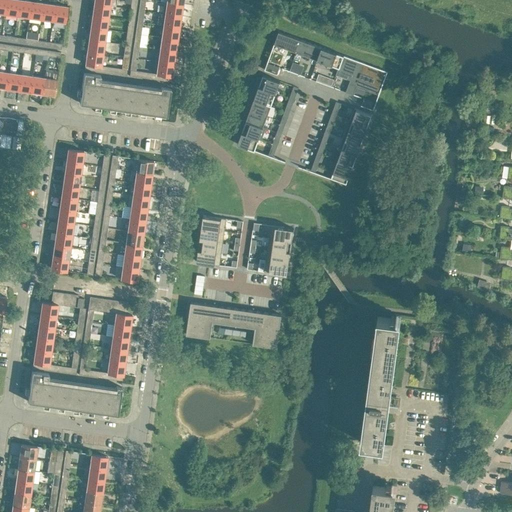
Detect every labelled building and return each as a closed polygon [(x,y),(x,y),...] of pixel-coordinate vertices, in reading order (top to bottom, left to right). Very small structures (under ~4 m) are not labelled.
[(18,15),(19,0),(7,0),(6,13),(18,15)] [(29,17),(31,0),(27,0),(19,0),(18,15),(29,17)] [(41,18),(43,2),(31,0),(29,17),(41,18)] [(181,15),(183,3),(167,1),(165,13),(181,15)] [(53,20),(55,4),(43,2),(41,18),(53,20)] [(108,17),(110,5),(94,3),(92,14),(108,17)] [(65,22),(67,6),(55,4),(53,20),(65,22)] [(179,27),(181,15),(165,13),(163,25),(179,27)] [(106,29),(108,17),(92,14),(90,26),(106,29)] [(178,39),(179,27),(163,25),(162,37),(178,39)] [(105,41),(106,29),(90,26),(89,39),(105,41)] [(296,51),(301,39),(279,31),(274,43),(296,51)] [(176,51),(178,39),(162,37),(160,49),(176,51)] [(103,53),(105,41),(89,39),(87,51),(103,53)] [(318,59),(322,47),(301,39),(296,51),(318,59)] [(339,67),(343,55),(322,47),(318,59),(338,67),(339,67)] [(174,63),(176,51),(160,49),(158,61),(174,63)] [(101,65),(103,53),(87,51),(85,62),(90,63),(95,64),(99,65),(101,65)] [(356,86),(365,62),(343,55),(339,67),(338,67),(336,74),(350,80),(346,92),(354,95),(357,86),(356,86)] [(172,75),(174,63),(158,61),(157,73),(158,73),(163,74),(167,75),(172,75)] [(379,94),(388,71),(365,62),(356,86),(357,86),(379,94)] [(0,87),(7,88),(9,72),(0,70),(0,87)] [(18,90),(21,74),(9,72),(7,88),(18,90)] [(95,79),(100,80),(100,75),(84,73),(80,97),(79,103),(167,115),(171,88),(165,87),(165,92),(94,82),(95,79)] [(31,91),(33,76),(21,74),(18,90),(31,91)] [(276,92),(280,80),(263,74),(259,86),(276,92)] [(43,93),(45,77),(33,76),(31,91),(43,93)] [(55,95),(57,79),(45,77),(43,93),(55,95)] [(271,104),(276,92),(259,86),(254,98),(271,104)] [(267,116),(271,104),(254,98),(250,109),(267,116)] [(367,126),(372,114),(355,108),(350,119),(350,120),(367,126)] [(263,126),(267,116),(250,109),(246,121),(263,127),(263,126)] [(364,135),(367,126),(350,120),(350,119),(349,119),(346,128),(364,135)] [(263,127),(246,121),(242,132),(259,138),(259,139),(262,140),(266,127),(263,126),(263,127)] [(361,144),(364,135),(346,128),(342,138),(361,144)] [(259,139),(259,138),(242,132),(237,144),(255,150),(259,139)] [(357,153),(361,144),(342,138),(339,147),(342,148),(357,153)] [(273,157),(276,147),(272,146),(268,155),(273,157)] [(84,151),(84,150),(68,148),(66,160),(82,162),(84,151)] [(353,165),(357,153),(342,148),(338,159),(353,165)] [(152,173),(154,161),(138,159),(136,171),(152,173)] [(346,184),(353,165),(338,159),(331,178),(346,184)] [(80,174),(82,162),(66,160),(65,172),(80,174)] [(150,185),(152,173),(136,171),(135,182),(150,185)] [(79,186),(80,174),(65,172),(63,184),(79,186)] [(149,197),(150,185),(135,182),(133,195),(149,197)] [(77,198),(79,186),(63,184),(61,196),(77,198)] [(511,188),(511,189),(511,187),(511,186),(505,185),(503,197),(511,198),(511,188)] [(147,209),(149,197),(133,195),(131,206),(147,209)] [(75,211),(77,198),(61,196),(59,209),(75,211)] [(511,209),(509,209),(509,207),(510,207),(510,206),(502,205),(500,217),(511,218),(511,209)] [(145,221),(147,209),(131,206),(129,219),(145,221)] [(73,223),(75,211),(59,209),(58,220),(73,223)] [(225,230),(226,218),(203,215),(202,227),(225,230)] [(144,233),(145,221),(129,219),(128,230),(144,233)] [(72,235),(73,223),(58,220),(56,233),(72,235)] [(292,240),(294,228),(271,225),(269,236),(292,240)] [(511,229),(509,229),(509,227),(509,226),(502,225),(501,233),(499,233),(499,237),(511,238),(511,229)] [(223,241),(225,230),(202,227),(200,238),(223,241)] [(142,245),(144,233),(128,230),(126,242),(142,245)] [(70,247),(72,235),(56,233),(54,244),(70,247)] [(291,251),(292,240),(269,236),(268,248),(291,251)] [(221,253),(223,241),(200,238),(198,249),(221,253)] [(140,256),(142,245),(126,242),(124,254),(140,256)] [(68,259),(70,247),(54,244),(52,257),(68,259)] [(498,251),(497,257),(501,257),(511,258),(511,249),(509,249),(509,247),(510,247),(510,246),(502,245),(501,251),(498,251)] [(289,262),(291,251),(268,248),(266,259),(289,262)] [(220,264),(221,253),(198,249),(197,261),(220,264)] [(139,269),(140,256),(124,254),(123,266),(139,269)] [(69,259),(68,259),(52,257),(51,268),(67,271),(69,259)] [(260,258),(259,270),(264,271),(287,274),(289,262),(266,259),(260,258)] [(137,281),(139,269),(123,266),(121,278),(137,281)] [(511,269),(511,267),(504,266),(502,277),(511,278),(511,269)] [(202,294),(205,276),(197,274),(194,293),(202,294)] [(58,304),(59,292),(53,291),(51,303),(58,304)] [(64,305),(66,293),(59,292),(58,304),(64,305)] [(71,306),(72,294),(66,293),(64,305),(71,306)] [(77,307),(78,297),(79,295),(72,294),(71,306),(77,307)] [(95,309),(97,297),(90,296),(89,308),(94,309),(95,309)] [(56,316),(58,304),(51,303),(42,301),(41,313),(56,316)] [(127,314),(128,302),(122,301),(120,313),(127,314)] [(191,301),(186,334),(210,337),(213,321),(255,327),(253,343),(277,347),(282,314),(191,301)] [(127,314),(120,313),(116,312),(114,324),(130,326),(132,314),(127,314)] [(55,328),(56,316),(41,313),(39,325),(55,328)] [(390,396),(401,319),(378,316),(377,317),(378,317),(361,440),(360,441),(384,444),(390,401),(398,402),(398,406),(399,401),(387,400),(388,396),(390,396)] [(107,323),(105,335),(113,336),(129,338),(130,326),(114,324),(107,323)] [(53,340),(55,328),(39,325),(37,337),(53,340)] [(127,350),(129,338),(113,336),(111,348),(127,350)] [(51,352),(53,340),(37,337),(35,349),(51,352)] [(125,362),(127,350),(111,348),(109,360),(125,362)] [(49,364),(51,352),(35,349),(33,361),(39,362),(44,363),(49,364)] [(124,374),(125,362),(109,360),(107,372),(109,372),(114,373),(118,373),(124,374)] [(48,373),(32,371),(31,374),(31,376),(29,387),(28,395),(27,401),(35,402),(43,403),(118,414),(121,391),(120,391),(42,380),(43,377),(48,378),(48,373)] [(37,446),(32,445),(25,444),(21,444),(20,457),(35,459),(37,446)] [(106,469),(108,456),(91,454),(90,466),(106,469)] [(34,471),(35,459),(20,457),(18,468),(34,471)] [(104,480),(106,469),(90,466),(88,478),(104,480)] [(32,482),(34,471),(18,468),(16,480),(32,482)] [(68,475),(63,474),(61,486),(66,487),(67,479),(76,480),(76,476),(68,475)] [(103,492),(104,480),(88,478),(86,490),(103,492)] [(30,494),(32,482),(16,480),(15,492),(30,494)] [(393,511),(397,488),(373,485),(373,486),(374,486),(370,511),(393,511)] [(101,504),(103,492),(86,490),(85,502),(101,504)] [(29,506),(30,494),(15,492),(13,504),(29,506)] [(99,511),(101,504),(85,502),(83,511),(99,511)]
